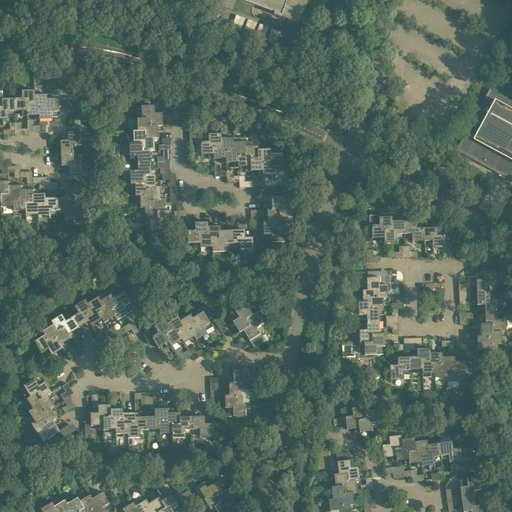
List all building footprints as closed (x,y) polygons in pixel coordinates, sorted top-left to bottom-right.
[(241,0),(241,1),(252,5),(257,7),(274,13),(273,15),(281,18),(282,16),(299,23),(307,0),(241,0)] [(511,101),(490,89),(461,141),(456,151),(499,175),(498,177),(495,176),(492,180),(498,183),(503,186),(506,182),(503,180),(504,177),(511,181),(511,101)] [(22,99),(14,99),(15,112),(27,112),(27,103),(35,103),(35,95),(35,91),(22,91),(22,99)] [(47,95),(35,95),(35,103),(27,103),(27,112),(27,116),(39,116),(39,107),(47,107),(47,99),(47,95)] [(0,120),(8,120),(8,112),(15,112),(14,99),(3,99),(3,107),(0,107),(0,120)] [(59,99),(47,99),(47,107),(39,107),(39,116),(39,120),(52,120),(52,112),(60,112),(59,99)] [(141,107),(142,119),(149,119),(149,127),(158,127),(163,127),(162,115),(165,115),(164,100),(153,100),(154,106),(150,106),(144,107),(141,107)] [(137,119),(138,131),(138,132),(145,131),(146,139),(154,139),(159,139),(158,127),(149,127),(149,119),(142,119),(137,119)] [(133,131),(134,143),(134,144),(141,144),(141,151),(150,151),(154,151),(154,139),(146,139),(145,131),(138,132),(138,131),(133,131)] [(61,141),(61,154),(74,153),(73,146),(81,146),(81,133),(68,133),(68,141),(61,141)] [(221,138),(221,134),(208,134),(201,135),(201,141),(201,142),(201,155),(213,155),(213,146),(221,146),(221,138)] [(213,159),(226,159),(226,150),(234,150),(233,138),(221,138),(221,146),(213,146),(213,155),(213,159)] [(226,163),(238,163),(238,154),(246,154),(246,147),(246,142),(245,138),(234,138),(233,138),(234,150),(226,150),(226,159),(226,163)] [(137,156),(138,164),(150,163),(150,151),(141,151),(141,144),(134,144),(134,143),(129,144),(130,157),(137,156)] [(238,167),(250,167),(251,167),(250,159),(258,158),(258,151),(258,146),(246,147),(246,154),(238,154),(238,163),(238,167)] [(250,171),(263,171),(263,163),(271,162),(270,155),(271,155),(271,150),(258,151),(258,158),(250,159),(251,167),(250,167),(250,171)] [(74,153),(61,154),(61,166),(69,166),(70,174),(82,173),(82,161),(74,161),(74,153)] [(283,167),(283,154),(271,155),(270,155),(271,162),(263,163),(263,171),(263,176),(276,175),(283,175),(283,167)] [(130,184),(135,184),(135,183),(142,183),(142,175),(151,175),(150,163),(138,164),(138,171),(130,171),(130,184)] [(155,175),(151,175),(142,175),(142,183),(135,183),(135,184),(135,196),(140,196),(147,196),(147,188),(155,188),(155,187),(155,175)] [(0,202),(1,203),(1,195),(9,195),(9,186),(9,182),(0,182),(0,202)] [(1,207),(13,207),(13,199),(21,199),(21,190),(21,186),(9,186),(9,195),(1,195),(1,203),(1,207)] [(160,187),(155,187),(155,188),(147,188),(147,196),(140,196),(140,208),(145,208),(152,208),(152,200),(160,200),(160,199),(160,187)] [(13,211),(26,211),(26,203),(34,203),(33,194),(34,194),(33,190),(21,190),(21,199),(13,199),(13,207),(13,211)] [(26,215),(38,215),(38,207),(46,206),(46,199),(46,194),(34,194),(33,194),(34,203),(26,203),(26,211),(26,215)] [(271,197),(272,209),(272,210),(280,210),(280,218),(288,217),(288,218),(293,218),(292,203),(284,203),(284,197),(271,197)] [(38,215),(38,219),(51,219),(51,212),(58,211),(58,198),(46,199),(46,206),(38,207),(38,215)] [(71,198),(58,198),(58,211),(66,211),(66,218),(79,218),(78,205),(71,205),(71,198)] [(145,220),(149,220),(157,220),(157,212),(165,212),(165,211),(165,199),(160,199),(160,200),(152,200),(152,208),(145,208),(145,220)] [(267,210),(268,222),(275,222),(275,230),(284,230),(289,230),(288,218),(288,217),(280,218),(280,210),(272,210),(272,209),(267,210)] [(149,220),(150,233),(162,232),(162,224),(170,224),(170,211),(165,211),(165,212),(157,212),(157,220),(149,220)] [(372,239),(384,238),(384,230),(392,230),(392,222),(392,218),(379,218),(379,216),(369,217),(370,226),(372,226),(372,239)] [(412,242),(425,242),(424,229),(417,229),(417,221),(404,222),(404,234),(412,234),(412,242)] [(268,222),(263,222),(264,235),(271,235),(272,243),(285,242),(284,230),(275,230),(275,222),(268,222)] [(397,235),(404,234),(404,222),(392,222),(392,230),(384,230),(384,238),(384,243),(397,242),(397,235)] [(188,244),(200,244),(200,235),(208,235),(208,227),(208,223),(195,223),(195,227),(187,227),(188,244)] [(200,248),(212,248),(212,239),(220,239),(220,231),(221,231),(220,227),(208,227),(208,235),(200,235),(200,244),(200,248)] [(424,229),(425,242),(432,241),(432,249),(445,249),(445,236),(437,236),(437,228),(424,229)] [(245,230),(233,231),(233,244),(240,243),(240,251),(253,251),(253,238),(245,238),(245,230)] [(212,248),(212,252),(225,252),(225,244),(233,244),(233,231),(221,231),(220,231),(220,239),(212,239),(212,248)] [(476,280),(476,293),(489,292),(489,285),(497,284),(496,272),(483,272),(484,280),(476,280)] [(366,278),(367,290),(375,290),(375,298),(383,298),(388,298),(387,285),(379,285),(379,278),(366,278)] [(362,290),(363,302),(363,303),(370,302),(370,311),(379,310),(379,311),(384,310),(383,298),(375,298),(375,290),(367,290),(362,290)] [(124,292),(114,298),(113,298),(118,305),(111,309),(115,316),(115,317),(117,320),(128,314),(124,307),(130,303),(124,292)] [(485,305),(485,312),(498,311),(497,299),(489,300),(489,292),(476,293),(477,305),(485,305)] [(111,295),(101,301),(105,308),(98,312),(102,319),(104,323),(115,317),(115,316),(111,309),(118,305),(113,298),(114,298),(111,295)] [(98,297),(88,304),(92,310),(85,315),(89,322),(91,326),(102,319),(98,312),(105,308),(101,301),(98,297)] [(79,314),(73,317),(79,328),(89,322),(85,315),(92,310),(88,304),(86,300),(75,307),(79,314)] [(366,315),(367,323),(380,322),(379,311),(379,310),(370,311),(370,302),(363,303),(363,302),(358,302),(359,315),(366,315)] [(240,333),(244,331),(243,330),(250,327),(245,320),(253,315),(246,304),(235,311),(239,318),(233,322),(240,333)] [(485,312),(485,324),(493,324),(493,332),(501,332),(506,332),(506,319),(498,319),(498,311),(485,312)] [(203,312),(193,318),(197,325),(190,329),(194,336),(194,337),(196,340),(208,333),(206,331),(212,327),(203,312)] [(243,330),(244,331),(254,348),(265,341),(257,328),(263,323),(256,312),(253,315),(245,320),(250,327),(243,330)] [(51,321),(53,325),(57,332),(65,327),(69,334),(79,328),(73,317),(66,321),(62,314),(51,321)] [(191,314),(180,321),(179,322),(183,328),(177,332),(182,339),(181,339),(184,343),(194,337),(194,336),(190,329),(197,325),(193,318),(191,314)] [(178,317),(168,324),(167,324),(172,330),(164,335),(169,342),(171,346),(181,339),(182,339),(177,332),(183,328),(179,322),(180,321),(178,317)] [(220,321),(223,326),(229,322),(226,317),(220,321)] [(167,324),(168,324),(165,320),(154,327),(155,328),(148,332),(158,349),(169,342),(164,335),(172,330),(167,324)] [(360,343),(364,343),(372,342),(371,335),(380,334),(380,322),(367,323),(363,323),(363,330),(359,330),(360,343)] [(481,324),(481,336),(481,337),(489,336),(489,344),(498,344),(502,344),(501,332),(493,332),(493,324),(485,324),(481,324)] [(43,332),(45,335),(49,342),(56,338),(61,345),(61,344),(71,338),(69,334),(65,327),(57,332),(53,325),(43,332)] [(128,325),(122,328),(125,334),(131,330),(128,325)] [(125,334),(122,328),(117,331),(120,337),(125,334)] [(103,333),(107,338),(112,335),(109,329),(103,333)] [(364,343),(365,355),(383,354),(383,347),(385,347),(384,334),(380,334),(371,335),(372,342),(364,343)] [(45,335),(35,342),(44,356),(50,352),(52,355),(63,348),(61,344),(61,345),(56,338),(49,342),(45,335)] [(93,339),(96,345),(102,341),(98,336),(93,339)] [(481,337),(481,336),(477,337),(477,350),(485,349),(485,357),(498,357),(498,344),(489,344),(489,336),(481,337)] [(196,352),(200,357),(205,354),(202,348),(196,352)] [(410,370),(422,370),(422,361),(430,361),(430,353),(430,349),(417,349),(417,357),(410,357),(410,370)] [(183,353),(186,359),(192,355),(188,350),(183,353)] [(422,374),(434,374),(435,374),(434,366),(442,366),(442,357),(442,353),(430,353),(430,361),(422,361),(422,370),(422,374)] [(403,371),(410,370),(410,357),(398,358),(398,365),(390,366),(390,378),(403,378),(403,371)] [(434,378),(447,378),(447,370),(455,369),(454,361),(455,361),(454,357),(442,357),(442,366),(434,366),(435,374),(434,374),(434,378)] [(447,378),(447,382),(459,382),(459,385),(467,384),(467,361),(455,361),(454,361),(455,369),(447,370),(447,378)] [(368,376),(372,369),(368,366),(363,372),(368,376)] [(232,371),(233,383),(241,383),(241,391),(250,391),(254,391),(254,378),(246,378),(246,370),(232,371)] [(24,386),(30,397),(37,393),(41,400),(48,395),(52,393),(45,382),(39,386),(35,379),(24,386)] [(62,386),(66,392),(71,389),(67,383),(62,386)] [(229,383),(229,395),(229,396),(237,395),(237,403),(246,403),(250,403),(250,391),(241,391),(241,383),(233,383),(229,383)] [(26,399),(33,409),(39,406),(44,413),(51,408),(55,406),(48,395),(41,400),(37,393),(30,397),(26,399)] [(229,396),(229,395),(225,395),(225,408),(233,408),(233,416),(246,415),(246,403),(237,403),(237,395),(229,396)] [(63,400),(67,405),(72,402),(69,396),(63,400)] [(91,426),(103,426),(103,417),(111,417),(111,409),(111,405),(92,405),(92,413),(91,413),(91,422),(85,422),(85,435),(91,435),(91,426)] [(29,411),(35,422),(36,422),(42,418),(47,425),(53,421),(57,418),(51,408),(44,413),(39,406),(33,409),(29,411)] [(347,430),(359,429),(358,420),(366,419),(365,412),(364,407),(350,409),(350,407),(344,408),(344,410),(341,410),(342,419),(345,418),(347,430)] [(103,430),(115,430),(116,430),(115,421),(123,421),(123,414),(123,409),(111,409),(111,417),(103,417),(103,426),(103,430)] [(155,417),(147,417),(147,430),(160,430),(160,421),(168,421),(167,413),(168,413),(168,409),(155,409),(155,417)] [(359,429),(359,433),(372,431),(371,424),(379,423),(377,410),(365,412),(366,419),(358,420),(359,429)] [(115,434),(127,434),(128,434),(128,425),(135,425),(135,418),(136,418),(136,413),(123,414),(123,421),(115,421),(116,430),(115,430),(115,434)] [(180,413),(168,413),(167,413),(168,421),(160,421),(160,430),(160,434),(172,434),(172,425),(180,425),(180,417),(180,413)] [(212,416),(192,417),(192,430),(200,430),(200,437),(213,437),(212,416)] [(128,434),(127,434),(128,438),(140,438),(140,430),(147,430),(147,417),(136,418),(135,418),(135,425),(128,425),(128,434)] [(192,417),(180,417),(180,425),(172,425),(172,434),(172,438),(185,438),(185,430),(192,430),(192,417)] [(36,422),(35,422),(31,424),(42,442),(39,444),(43,450),(64,438),(53,421),(47,425),(42,418),(36,422)] [(383,459),(395,457),(396,457),(394,449),(403,448),(402,440),(401,435),(388,437),(389,445),(382,446),(383,459)] [(396,461),(408,460),(407,452),(415,451),(414,443),(414,438),(402,440),(403,448),(394,449),(396,457),(395,457),(396,461)] [(409,464),(421,463),(420,455),(428,454),(427,446),(427,441),(414,443),(415,451),(407,452),(408,460),(409,464)] [(451,442),(439,444),(441,457),(448,456),(449,463),(462,462),(460,449),(452,450),(451,442)] [(421,463),(421,467),(434,465),(433,458),(441,457),(439,444),(427,446),(428,454),(420,455),(421,463)] [(335,450),(338,474),(346,473),(347,482),(360,480),(358,467),(354,468),(353,460),(349,460),(348,453),(343,453),(343,449),(335,450)] [(360,480),(347,482),(346,473),(338,474),(334,475),(335,487),(343,486),(344,494),(352,493),(357,492),(355,481),(360,480)] [(459,488),(461,501),(474,499),(473,491),(481,490),(479,478),(466,479),(467,487),(459,488)] [(210,510),(214,508),(221,503),(217,497),(223,492),(217,482),(206,488),(204,486),(196,492),(202,501),(204,500),(210,510)] [(331,487),(333,499),(333,500),(340,499),(341,507),(349,506),(354,505),(352,493),(344,494),(343,486),(335,487),(331,487)] [(183,494),(187,499),(192,496),(189,490),(183,494)] [(214,508),(216,511),(229,511),(231,511),(227,505),(234,501),(227,490),(223,492),(217,497),(221,503),(214,508)] [(103,493),(92,499),(96,506),(89,510),(90,511),(105,511),(103,508),(109,503),(103,493)] [(90,495),(80,502),(79,502),(83,508),(77,511),(90,511),(89,510),(96,506),(92,499),(90,495)] [(171,495),(161,501),(165,508),(158,511),(172,511),(171,510),(178,506),(171,495)] [(159,497),(148,504),(152,510),(149,511),(158,511),(165,508),(161,501),(159,497)] [(77,498),(67,504),(70,510),(67,511),(77,511),(83,508),(79,502),(80,502),(77,498)] [(328,500),(329,511),(334,511),(338,511),(337,511),(350,511),(349,506),(341,507),(340,499),(333,500),(333,499),(328,500)] [(469,511),(470,511),(483,511),(483,505),(475,506),(474,499),(461,501),(462,511),(469,511)] [(146,500),(136,507),(135,507),(138,511),(149,511),(152,510),(148,504),(146,500)] [(65,501),(54,507),(57,511),(67,511),(70,510),(67,504),(65,501)] [(57,511),(54,507),(52,503),(37,511),(57,511)] [(138,511),(135,507),(136,507),(133,503),(122,510),(123,511),(138,511)]
